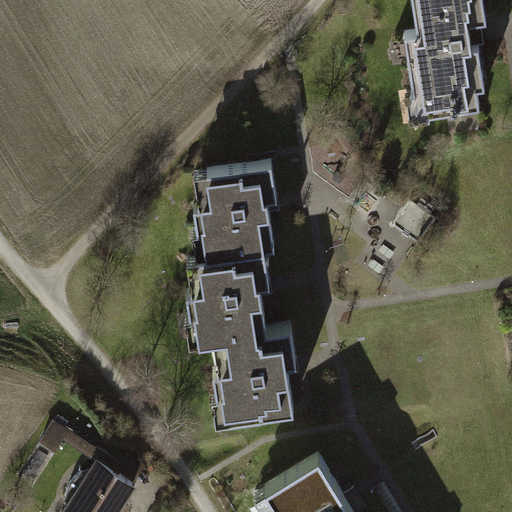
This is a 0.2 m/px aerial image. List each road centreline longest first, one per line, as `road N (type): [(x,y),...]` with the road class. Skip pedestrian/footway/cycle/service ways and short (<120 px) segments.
road 1 (track): [(42,286),(317,0)]
road 2 (track): [(212,511),(170,439),(0,234)]
